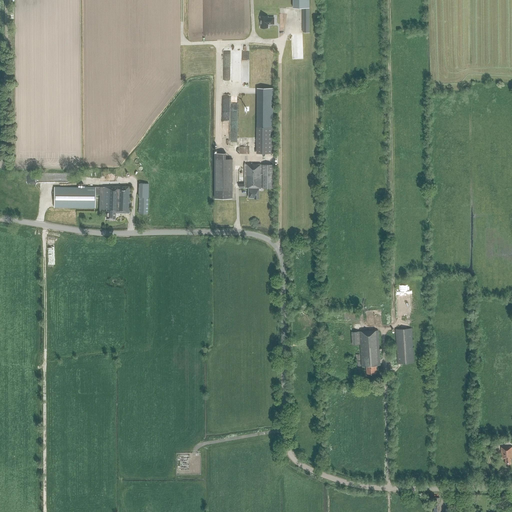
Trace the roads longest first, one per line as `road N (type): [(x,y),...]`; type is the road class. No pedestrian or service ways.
road 1 (tertiary): [(511,486),(369,487),(294,460),(284,441),(281,262),(270,241),(236,232),(93,233),(0,218)]
road 2 (track): [(273,244),(279,40)]
road 3 (track): [(6,0),(0,164)]
